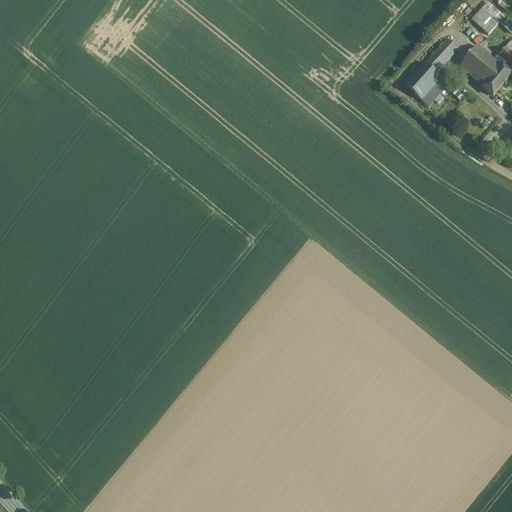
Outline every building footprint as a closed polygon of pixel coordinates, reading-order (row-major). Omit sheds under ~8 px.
[(504,18),(487,4),(482,10),(499,24),(504,18)] [(499,24),(482,10),(471,23),(488,37),(499,24)] [(447,42),(425,65),(436,75),(458,52),(447,42)] [(511,49),(508,47),(500,57),(508,64),(511,66),(511,49)] [(495,63),(478,48),(461,68),(486,89),(503,70),(495,63)] [(508,64),(500,57),(495,63),(503,70),(503,69),(508,64)] [(511,66),(508,64),(503,69),(511,77),(511,66)] [(425,65),(405,88),(421,103),(442,80),(436,75),(425,65)] [(486,89),(485,90),(494,98),(511,77),(503,69),(503,70),(486,89)] [(442,80),(421,103),(427,109),(448,86),(442,80)]
